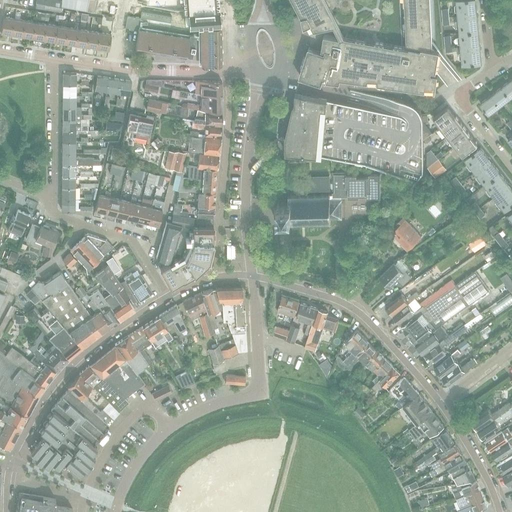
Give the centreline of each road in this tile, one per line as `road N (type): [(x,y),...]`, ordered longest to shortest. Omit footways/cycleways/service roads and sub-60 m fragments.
road 1 (residential): [(441,400),(360,312),(337,297),(251,275)]
road 2 (residential): [(13,462),(65,376),(169,299)]
road 3 (tertiary): [(251,275),(257,391),(169,427)]
road 4 (residential): [(229,72),(52,58)]
road 5 (residential): [(245,222),(221,220),(229,72)]
road 6 (residential): [(52,212),(52,58)]
road 7 (residential): [(489,69),(450,96),(511,169)]
road 8 (residential): [(84,490),(132,412),(147,407),(169,427)]
road 9 (residential): [(169,299),(134,240),(81,222)]
road 10 (residential): [(497,511),(441,400)]
